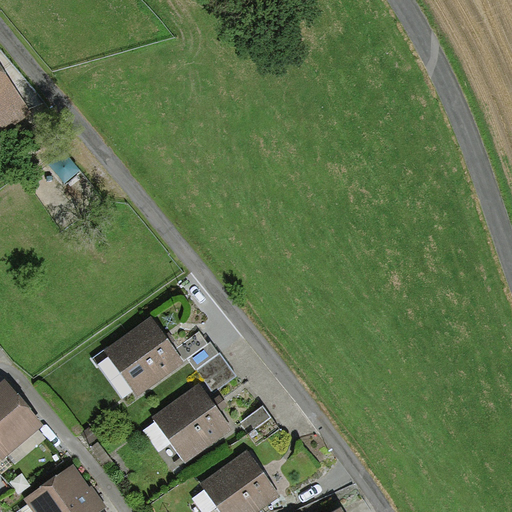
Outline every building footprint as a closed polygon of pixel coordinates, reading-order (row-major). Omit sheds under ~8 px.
[(0,132),(3,136),(32,116),(0,69),(0,132)] [(152,320),(106,354),(139,400),(186,366),(152,320)] [(199,332),(176,349),(184,361),(188,359),(196,370),(196,369),(214,395),(237,378),(220,354),(219,354),(211,343),(208,345),(199,332)] [(0,460),(3,464),(44,429),(4,382),(0,385),(0,460)] [(199,386),(152,421),(186,466),(233,431),(220,414),(212,403),(199,386)] [(220,397),(212,403),(220,414),(228,408),(220,397)] [(279,430),(263,406),(241,422),(257,445),(279,430)] [(243,452),(199,486),(219,511),(260,511),(279,498),(243,452)] [(74,466),(24,501),(32,511),(105,511),(109,510),(92,487),(90,489),(74,466)]
